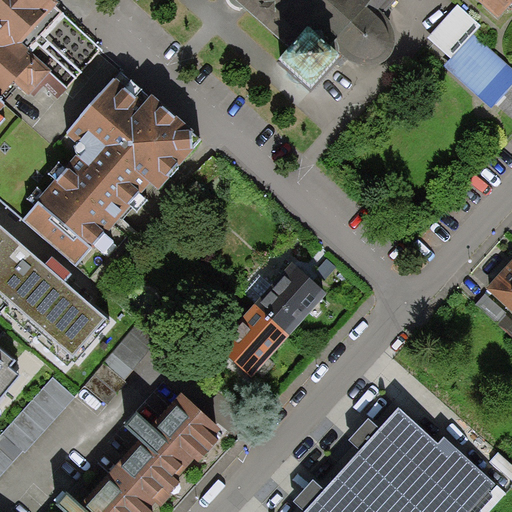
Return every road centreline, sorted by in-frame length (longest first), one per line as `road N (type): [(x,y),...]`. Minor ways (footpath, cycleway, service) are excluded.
road 1 (residential): [(410,289),(89,23)]
road 2 (residential): [(216,511),(410,289)]
road 3 (residential): [(410,289),(511,189)]
